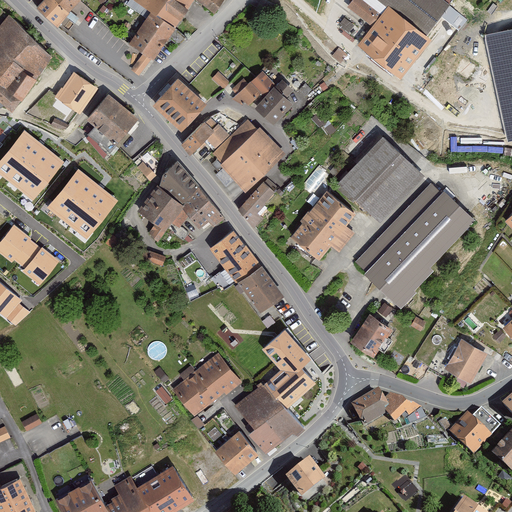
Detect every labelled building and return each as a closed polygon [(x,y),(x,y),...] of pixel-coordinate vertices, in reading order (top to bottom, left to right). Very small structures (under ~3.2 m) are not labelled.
[(55,0),(44,0),(37,7),(57,27),(67,17),(70,14),(68,12),(55,0)] [(55,0),(68,12),(79,0),(55,0)] [(185,37),(173,28),(135,0),(129,0),(127,4),(147,19),(129,43),(133,46),(143,54),(132,69),(139,75),(151,59),(152,59),(169,37),(179,45),(185,37)] [(135,0),(173,28),(194,0),(135,0)] [(199,0),(215,11),(223,0),(199,0)] [(376,0),(387,9),(382,16),(362,0),(355,0),(349,8),(374,28),(360,45),(404,80),(434,42),(426,35),(450,5),(443,0),(376,0)] [(0,108),(4,107),(14,114),(54,58),(10,15),(0,27),(0,108)] [(74,24),(70,21),(65,27),(69,31),(74,24)] [(472,53),(481,38),(468,30),(459,46),(472,53)] [(511,31),(487,36),(507,141),(511,139),(511,31)] [(80,113),(97,89),(73,72),(56,97),(80,113)] [(212,79),(224,89),(230,83),(219,72),(212,79)] [(277,84),(264,72),(254,82),(267,94),(277,84)] [(182,133),(206,108),(180,81),(155,106),(182,133)] [(251,83),(233,100),(244,112),(262,94),(251,83)] [(275,126),(295,104),(276,88),(257,110),(275,126)] [(138,118),(109,95),(88,120),(95,126),(89,134),(110,152),(138,118)] [(222,128),(212,137),(206,142),(216,152),(214,154),(223,164),(222,166),(247,192),(286,155),(261,129),(259,131),(249,120),(231,137),(222,128)] [(206,142),(212,137),(203,128),(183,147),(192,157),(206,142)] [(40,144),(24,132),(0,162),(0,172),(32,199),(62,162),(40,144)] [(380,221),(424,177),(385,139),(341,184),(380,221)] [(151,178),(157,174),(145,161),(140,165),(151,178)] [(177,162),(159,186),(186,207),(201,188),(177,162)] [(100,189),(78,171),(48,207),(86,238),(115,201),(100,189)] [(398,302),(473,220),(432,182),(356,264),(398,302)] [(276,194),(265,183),(239,210),(248,218),(247,220),(255,226),(263,217),(259,213),(276,194)] [(186,207),(159,186),(140,211),(155,225),(149,233),(159,243),(175,224),(182,227),(190,218),(184,210),(186,207)] [(225,216),(201,188),(186,207),(184,210),(190,218),(205,234),(225,216)] [(319,204),(348,227),(358,214),(328,191),(319,204)] [(356,234),(348,227),(319,204),(292,239),(322,262),(333,246),(341,253),(356,234)] [(41,248),(14,226),(0,242),(0,252),(12,262),(14,260),(25,269),(23,271),(39,284),(59,260),(42,247),(41,248)] [(236,282),(260,265),(235,232),(211,249),(227,270),(215,279),(224,291),(236,282)] [(148,263),(165,269),(169,257),(152,252),(148,263)] [(261,267),(260,265),(236,282),(261,312),(283,298),(261,267)] [(22,301),(0,284),(0,313),(16,326),(31,312),(19,305),(22,301)] [(373,356),(394,330),(373,314),(352,340),(373,356)] [(265,384),(287,409),(315,384),(302,369),(312,360),(285,329),(261,350),(280,371),(265,384)] [(446,369),(472,383),(489,354),(463,339),(446,369)] [(218,400),(242,382),(220,353),(196,372),(218,400)] [(194,418),(218,400),(196,372),(172,390),(194,418)] [(304,426),(287,409),(265,384),(236,406),(253,422),(247,427),(268,453),(304,426)] [(387,415),(386,399),(379,390),(352,407),(366,429),(387,415)] [(392,393),(386,399),(387,415),(396,425),(406,416),(411,421),(426,409),(409,398),(392,393)] [(474,457),(501,427),(482,410),(474,419),(468,414),(450,435),(474,457)] [(28,432),(42,424),(37,415),(23,423),(28,432)] [(0,445),(12,439),(6,426),(0,428),(0,445)] [(237,475),(260,455),(240,431),(217,451),(237,475)] [(159,438),(167,451),(175,446),(167,433),(159,438)] [(511,434),(493,455),(511,471),(511,434)] [(301,493),(324,476),(309,456),(286,474),(301,493)] [(0,487),(22,476),(28,474),(24,467),(23,463),(0,474),(0,487)] [(175,466),(138,488),(153,511),(177,511),(196,502),(175,466)] [(511,479),(503,473),(497,482),(507,489),(511,481),(511,479)] [(0,502),(28,489),(22,476),(0,487),(0,502)] [(153,511),(138,488),(131,476),(116,485),(121,495),(107,504),(110,511),(153,511)] [(110,511),(107,504),(93,480),(58,500),(64,511),(110,511)] [(0,502),(0,511),(13,511),(34,502),(28,489),(0,502)] [(488,511),(465,495),(452,511),(488,511)] [(13,511),(39,511),(34,502),(13,511)]
